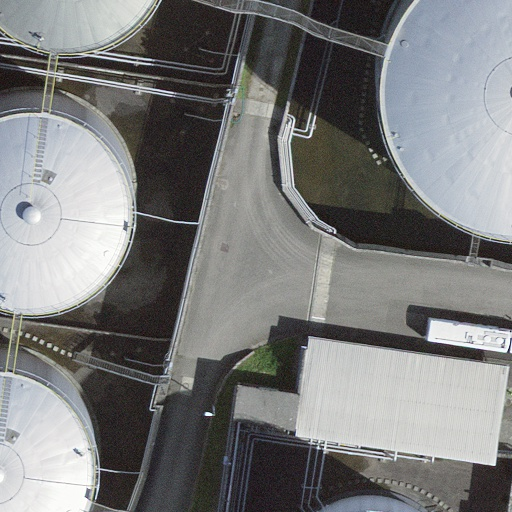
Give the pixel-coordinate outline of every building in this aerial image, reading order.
[(14,0),(27,14),(74,32),(134,20),(157,0),(14,0)] [(511,0),(396,0),(394,3),(377,53),(380,100),(406,156),(444,189),(499,208),(511,207),(511,0)] [(82,94),(42,87),(0,101),(0,273),(34,286),(93,275),(124,248),(144,199),(136,147),(112,113),(82,94)] [(505,460),(511,414),(511,362),(316,334),(301,430),(505,460)] [(31,352),(0,346),(0,511),(65,511),(73,506),(93,457),(85,404),(61,371),(31,352)] [(430,511),(419,502),(371,487),(329,497),(311,511),(430,511)]
